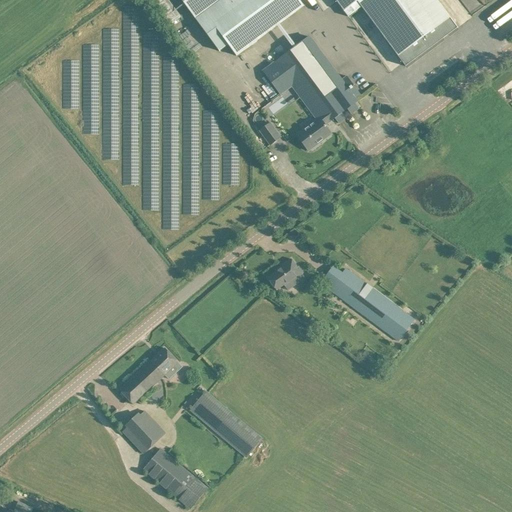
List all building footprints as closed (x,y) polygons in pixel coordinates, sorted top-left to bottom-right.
[(152,0),(168,26),(180,19),(169,0),(152,0)] [(181,0),(219,52),(229,45),(236,55),(304,6),(299,0),(335,0),(342,9),(348,17),(361,7),(405,66),(457,28),(451,20),(436,0),(181,0)] [(274,62),(263,71),(281,95),(292,86),(317,120),(326,113),(331,120),(335,118),(338,123),(346,118),(344,116),(349,112),(347,109),(351,114),(361,107),(357,102),(357,101),(355,99),(361,95),(355,87),(347,76),(341,80),(309,37),(274,62)] [(317,120),(296,135),(302,143),(308,151),(332,134),(324,123),(326,122),(327,124),(331,120),(326,113),(317,120)] [(270,123),(260,131),(270,145),(281,137),(270,123)] [(281,270),(268,279),(277,291),(284,285),(288,291),(299,283),(296,279),(303,274),(298,267),(297,268),(292,260),(280,268),(281,270)] [(346,269),(330,290),(398,341),(414,320),(346,269)] [(178,362),(172,356),(165,348),(120,390),(127,397),(133,404),(165,375),(168,379),(172,375),(174,373),(171,369),(178,362)] [(262,439),(209,394),(206,391),(190,410),(246,458),(262,439)] [(127,428),(123,432),(143,454),(161,437),(142,416),(146,412),(145,411),(141,415),(127,428)] [(207,489),(191,474),(161,449),(144,469),(174,494),(191,509),(207,489)] [(18,501),(16,506),(14,511),(31,511),(33,507),(18,501)]
